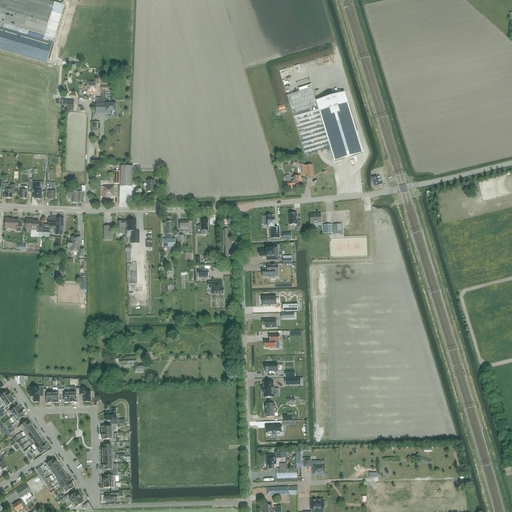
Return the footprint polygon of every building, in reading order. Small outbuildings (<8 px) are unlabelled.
[(64,6),(44,0),(0,0),(0,49),(47,64),(64,6)] [(99,82),(88,81),(87,93),(99,93),(99,82)] [(363,153),(345,93),(344,91),(316,100),(312,86),(287,94),(305,156),(330,149),(334,162),(363,153)] [(97,97),(96,113),(115,114),(115,102),(109,102),(110,91),(109,91),(108,87),(102,87),(102,98),(97,97)] [(312,165),(305,166),(307,178),(314,177),(312,165)] [(133,167),(121,166),(120,186),(132,187),(133,167)] [(293,177),(291,177),(291,176),(290,176),(290,175),(289,175),(288,175),(287,175),(286,175),(285,176),(285,177),(285,178),(285,179),(286,180),(287,180),(288,187),(299,186),(298,184),(300,184),(299,176),(293,176),(293,177)] [(375,187),(383,184),(382,181),(379,183),(377,176),(372,178),(375,187)] [(154,181),(147,181),(147,184),(148,184),(148,191),(155,192),(155,185),(159,185),(159,177),(155,177),(154,181)] [(41,182),(33,182),(32,191),(35,191),(35,199),(42,199),(42,191),(41,191),(41,182)] [(55,200),(56,192),(53,191),(53,183),(46,183),(46,191),(49,192),(48,200),(55,200)] [(15,195),(15,186),(10,186),(3,186),(3,191),(6,191),(6,198),(12,198),(12,195),(15,195)] [(115,186),(103,186),(104,187),(101,187),(101,197),(115,197),(115,186)] [(76,202),(78,202),(79,192),(77,192),(72,192),(67,192),(67,197),(72,197),(72,202),(76,202)] [(297,213),(289,214),(289,225),(297,225),(297,228),(301,227),(301,221),(297,221),(297,213)] [(317,215),(310,215),(310,223),(321,223),(321,214),(317,214),(317,215)] [(265,216),(262,217),(262,224),(265,224),(266,224),(268,224),(268,228),(270,228),(270,232),(271,239),(274,239),(280,238),(279,227),(275,227),(274,221),(273,221),(273,216),(265,216)] [(21,231),(21,224),(18,224),(18,220),(10,220),(10,219),(6,218),(5,227),(11,228),(11,229),(16,229),(16,231),(21,231)] [(64,219),(56,218),(49,218),(49,225),(44,225),(43,233),(50,233),(50,228),(57,228),(57,235),(62,235),(62,232),(63,232),(64,219)] [(32,229),(35,229),(34,238),(41,238),(42,224),(38,224),(38,221),(31,221),(31,219),(26,219),(26,228),(32,228),(32,229)] [(139,232),(136,232),(136,221),(135,221),(135,220),(132,220),(132,221),(127,221),(127,232),(131,231),(131,243),(139,243),(139,232)] [(208,220),(207,220),(205,220),(204,220),(201,220),(201,227),(197,227),(197,235),(203,235),(203,231),(208,231),(208,220)] [(126,221),(118,221),(117,234),(123,234),(123,227),(126,227),(126,221)] [(180,221),(180,230),(187,230),(187,233),(192,233),(192,231),(192,221),(188,221),(180,221)] [(166,222),(166,237),(166,239),(163,239),(163,248),(175,247),(175,239),(172,239),(172,222),(166,222)] [(324,225),(324,234),(332,233),(332,225),(324,225)] [(229,250),(228,241),(231,241),(231,237),(228,237),(228,229),(224,229),(224,230),(222,231),(223,247),(224,247),(224,250),(225,257),(225,259),(229,259),(229,250)] [(80,249),(80,237),(71,237),(71,241),(68,241),(68,247),(71,247),(71,252),(79,252),(79,257),(84,257),(84,249),(80,249)] [(266,250),(259,250),(259,257),(267,256),(267,257),(274,257),(274,252),(277,252),(277,246),(271,247),(271,249),(266,249),(266,250)] [(137,284),(137,264),(127,264),(127,285),(137,284)] [(267,270),(263,270),(263,277),(270,277),(270,278),(275,278),(275,277),(275,272),(278,272),(278,265),(269,265),(267,265),(267,270)] [(223,288),(222,282),(208,282),(209,288),(211,288),(212,294),(224,294),(223,288)] [(276,297),(262,297),(263,306),(268,306),(268,308),(271,307),(271,306),(277,305),(276,297)] [(263,320),(263,325),(266,325),(266,328),(277,327),(276,319),(267,319),(267,320),(263,320)] [(269,341),(264,341),(265,348),(270,348),(270,349),(275,349),(275,341),(279,341),(279,335),(269,335),(269,341)] [(136,356),(133,356),(125,357),(125,358),(115,359),(116,366),(120,365),(120,364),(136,363),(136,356)] [(138,372),(144,372),(144,369),(149,369),(149,364),(137,365),(138,372)] [(263,388),(262,388),(263,393),(264,393),(264,398),(274,397),(279,397),(279,394),(274,395),(273,389),(274,389),(273,382),(263,383),(263,388)] [(43,393),(43,390),(43,387),(39,387),(39,388),(30,388),(30,389),(28,389),(29,393),(30,393),(30,397),(33,397),(34,402),(40,402),(39,393),(43,393)] [(83,395),(84,402),(91,402),(91,392),(87,392),(87,388),(79,389),(80,395),(83,395)] [(52,391),(53,403),(59,403),(58,396),(61,395),(61,389),(58,389),(58,391),(52,391)] [(65,403),(71,403),(70,391),(65,391),(64,389),(61,389),(61,395),(64,395),(65,403)] [(70,391),(71,403),(77,402),(76,395),(79,395),(79,389),(76,389),(76,390),(70,391)] [(44,396),(47,396),(47,403),(53,403),(52,391),(47,391),(47,390),(43,390),(43,393),(44,396)] [(0,401),(1,403),(11,396),(7,391),(1,395),(0,393),(0,401)] [(14,401),(11,396),(1,403),(3,402),(6,406),(3,409),(5,411),(10,408),(8,405),(14,401)] [(266,404),(265,404),(265,409),(267,409),(267,412),(266,412),(266,417),(274,417),(274,404),(266,404)] [(8,413),(11,418),(21,411),(18,406),(11,410),(10,408),(5,411),(6,414),(8,413)] [(111,424),(117,424),(118,424),(118,420),(116,420),(116,409),(111,409),(111,413),(105,413),(106,420),(111,420),(111,424)] [(14,422),(13,423),(15,426),(20,422),(18,420),(24,416),(21,411),(11,418),(14,422)] [(23,432),(31,426),(28,421),(19,427),(23,432)] [(118,427),(117,424),(111,424),(109,424),(109,427),(102,428),(102,434),(114,433),(114,428),(118,427)] [(281,425),(267,425),(267,432),(272,432),(272,434),(276,434),(276,432),(281,432),(281,425)] [(26,436),(34,430),(31,426),(23,432),(26,436)] [(28,441),(38,435),(34,430),(26,436),(29,441),(28,441)] [(102,434),(102,440),(110,439),(110,442),(116,442),(116,439),(114,439),(114,433),(102,434)] [(41,439),(38,435),(28,441),(31,446),(41,439)] [(41,439),(31,446),(32,446),(34,444),(37,449),(35,450),(44,444),(41,439)] [(118,442),(116,442),(110,442),(110,445),(102,446),(103,452),(113,451),(113,446),(118,445),(118,442)] [(39,455),(47,449),(44,444),(35,450),(39,455)] [(274,470),(274,464),(276,464),(276,458),(281,458),(280,454),(280,453),(275,453),(276,455),(267,455),(267,470),(274,470)] [(49,470),(58,464),(54,459),(46,465),(49,470)] [(52,475),(61,469),(58,464),(49,470),(52,475)] [(106,473),(111,473),(117,473),(117,469),(114,469),(113,464),(103,464),(103,470),(106,470),(106,473)] [(297,468),(287,468),(287,464),(280,464),(280,469),(277,469),(277,479),(297,478),(297,468)] [(325,465),(312,465),(312,474),(325,474),(325,465)] [(57,478),(64,473),(61,469),(52,475),(54,474),(57,478)] [(67,478),(64,473),(57,478),(56,479),(59,483),(60,483),(67,478)] [(117,476),(117,473),(111,473),(106,473),(106,476),(103,476),(103,482),(116,482),(115,476),(117,476)] [(61,489),(63,487),(71,482),(67,478),(60,483),(59,483),(58,484),(61,489)] [(63,487),(67,492),(74,487),(71,482),(63,487)] [(113,491),(117,491),(117,487),(116,487),(116,482),(103,482),(104,488),(111,488),(111,491),(113,491)] [(31,491),(26,485),(16,491),(21,498),(31,491)] [(117,501),(117,497),(119,497),(119,491),(111,491),(111,494),(106,495),(106,497),(105,497),(105,501),(106,501),(106,502),(117,501)] [(71,504),(81,497),(77,492),(71,497),(70,494),(64,498),(66,500),(68,499),(71,504)] [(81,497),(71,504),(74,509),(84,502),(81,497)] [(26,505),(22,500),(20,502),(13,506),(17,511),(23,507),(26,505)] [(326,503),(325,502),(323,502),(323,500),(310,500),(310,511),(313,511),(313,509),(315,509),(315,511),(319,511),(319,509),(324,509),(324,506),(325,506),(326,506),(326,503)] [(94,511),(93,509),(88,502),(83,506),(87,511),(94,511)]
